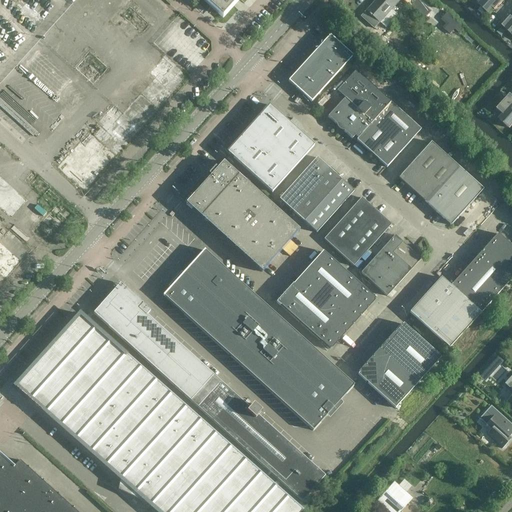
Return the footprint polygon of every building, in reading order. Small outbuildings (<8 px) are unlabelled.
[(205,0),(223,16),(236,0),(205,0)] [(377,0),(367,11),(362,17),(375,29),(401,0),(377,0)] [(405,0),(412,5),(426,18),(431,12),(417,0),(405,0)] [(503,2),(501,0),(482,0),(483,0),(478,7),(487,15),(493,9),(495,11),(503,2)] [(451,35),(460,24),(448,13),(443,18),(450,25),(445,30),(451,35)] [(511,18),(510,17),(502,27),(511,35),(511,18)] [(340,29),(336,34),(341,39),(346,34),(340,29)] [(288,82),(296,89),(311,103),(353,57),(330,36),(288,82)] [(56,169),(84,194),(188,78),(164,56),(148,73),(154,78),(122,113),(114,106),(56,169)] [(345,99),(328,117),(336,125),(344,132),(352,139),(355,137),(358,139),(356,141),(386,168),(421,130),(390,103),(378,92),(366,105),(359,112),(345,99)] [(511,96),(510,95),(497,109),(503,115),(498,121),(508,130),(511,125),(511,96)] [(269,106),(227,153),(271,193),(314,147),(269,106)] [(431,143),(398,179),(421,200),(419,202),(427,208),(428,206),(451,227),(483,191),(431,143)] [(0,210),(10,220),(27,201),(0,177),(0,151),(3,148),(0,145),(0,210)] [(317,234),(354,192),(317,159),(279,200),(317,234)] [(208,175),(211,177),(186,204),(262,273),(299,231),(223,163),(217,170),(215,167),(208,175)] [(391,226),(389,224),(361,199),(324,241),(354,267),(391,226)] [(0,240),(0,282),(30,249),(9,231),(0,240)] [(511,247),(498,234),(450,287),(441,278),(410,313),(449,349),(480,314),(511,279),(511,247)] [(367,283),(369,285),(370,286),(372,284),(387,297),(421,260),(395,236),(361,274),(369,281),(367,283)] [(353,386),(204,251),(163,297),(312,431),(353,386)] [(330,350),(339,340),(375,300),(323,253),(278,304),(330,350)] [(124,288),(116,289),(93,314),(302,502),(325,477),(250,410),(251,409),(250,402),(243,402),(243,403),(147,316),(150,312),(143,305),(124,288)] [(80,315),(22,380),(21,379),(13,386),(18,391),(19,390),(157,511),(302,511),(303,511),(80,315)] [(441,358),(403,325),(381,350),(418,384),(441,358)] [(381,350),(372,359),(358,376),(395,409),(418,384),(381,350)] [(493,372),(502,362),(498,358),(488,368),(493,372)] [(486,435),(502,449),(502,448),(510,439),(508,437),(511,434),(511,435),(511,434),(511,425),(491,406),(485,413),(486,413),(493,419),(487,426),(492,430),(488,435),(487,434),(486,435)] [(0,511),(76,511),(20,461),(14,469),(0,456),(0,511)] [(122,482),(118,486),(126,493),(130,489),(122,482)] [(388,511),(400,511),(411,500),(394,484),(377,502),(388,511)]
